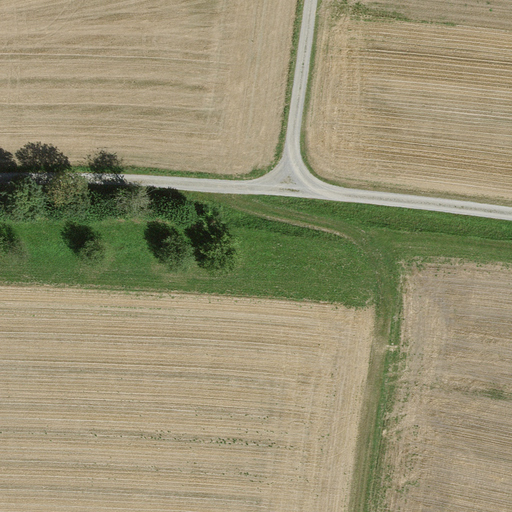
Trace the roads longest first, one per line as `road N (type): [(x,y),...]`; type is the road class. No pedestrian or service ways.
road 1 (residential): [(0,178),(109,178),(511,209)]
road 2 (track): [(167,182),(338,224),(389,268),(392,329),(363,511)]
road 3 (track): [(283,190),(308,0)]
